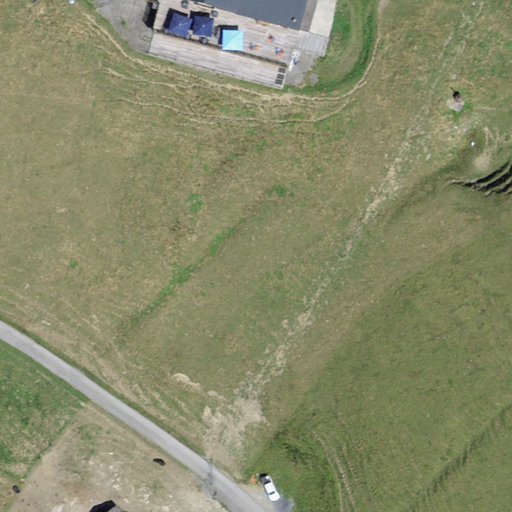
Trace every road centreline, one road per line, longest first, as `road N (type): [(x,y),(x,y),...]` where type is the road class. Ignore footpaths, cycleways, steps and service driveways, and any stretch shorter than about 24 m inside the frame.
road 1 (track): [(257,511),(0,333)]
road 2 (track): [(111,0),(131,39),(269,77)]
